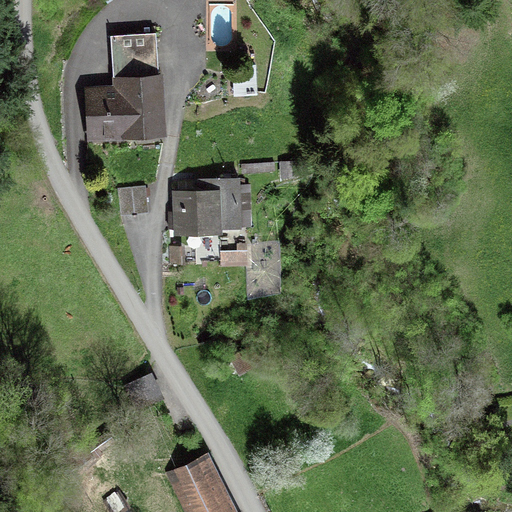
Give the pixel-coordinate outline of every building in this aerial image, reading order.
[(89,90),(91,135),(159,132),(153,33),(111,35),(113,75),(119,75),(120,88),(89,90)] [(254,65),(233,65),(234,92),(255,92),(254,65)] [(199,193),(177,194),(178,227),(239,225),(238,177),(199,178),(199,193)] [(121,215),(148,211),(145,184),(117,188),(121,215)] [(250,346),(230,357),(238,372),(258,360),(250,346)] [(135,407),(159,395),(149,374),(125,387),(135,407)] [(88,443),(86,436),(56,448),(61,463),(116,441),(113,433),(88,443)] [(171,473),(190,511),(230,511),(204,457),(171,473)]
